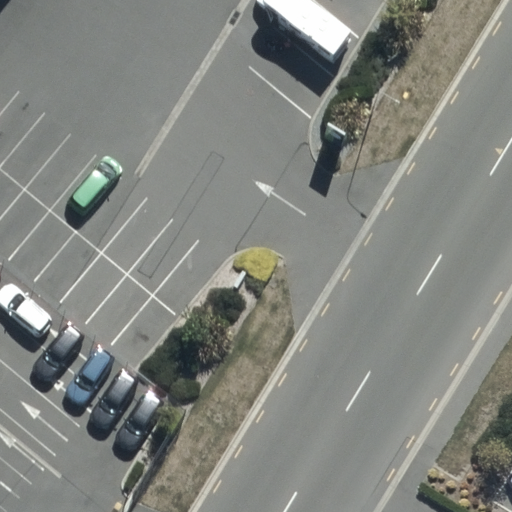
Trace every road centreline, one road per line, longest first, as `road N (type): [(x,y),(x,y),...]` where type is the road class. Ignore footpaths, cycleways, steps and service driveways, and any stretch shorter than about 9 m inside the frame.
road 1 (unknown): [(239,0),(194,76),(187,119),(185,137),(213,184),(332,265),(424,285)]
road 2 (unclassified): [(285,511),(511,141)]
